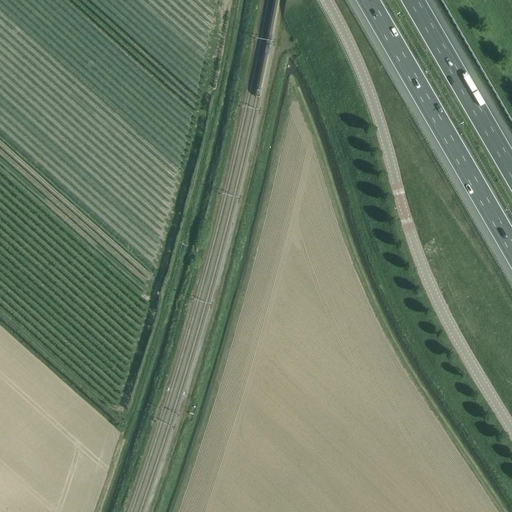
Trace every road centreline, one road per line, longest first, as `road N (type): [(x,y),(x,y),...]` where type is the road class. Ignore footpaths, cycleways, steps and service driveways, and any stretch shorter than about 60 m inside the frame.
road 1 (unknown): [(142,511),(203,314),(278,0)]
road 2 (secondary): [(511,431),(425,275),(363,78),(324,0)]
road 3 (motorway): [(364,0),(511,256)]
road 4 (motorway): [(511,178),(409,0)]
